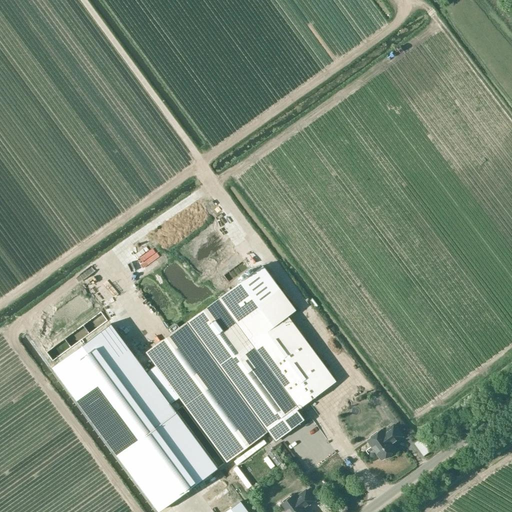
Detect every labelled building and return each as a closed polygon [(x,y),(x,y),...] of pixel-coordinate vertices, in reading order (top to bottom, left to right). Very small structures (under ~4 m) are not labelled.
[(190,323),(147,354),(155,364),(180,397),(227,461),(269,430),(276,440),(304,420),(297,410),(304,405),(336,381),(304,337),(288,316),(296,310),(279,288),(265,267),(235,289),(190,323)] [(111,324),(54,365),(161,510),(218,468),(170,404),(180,397),(155,364),(146,371),(111,324)] [(378,432),(368,440),(382,459),(395,449),(390,443),(393,441),(393,442),(401,436),(393,426),(380,435),(378,432)] [(291,497),(281,504),(286,511),(305,511),(302,507),(305,505),(306,506),(313,501),(306,490),(293,500),(291,497)] [(225,511),(245,511),(239,502),(225,511)]
